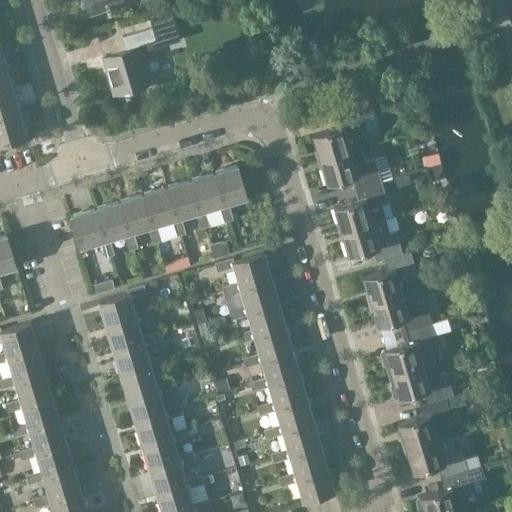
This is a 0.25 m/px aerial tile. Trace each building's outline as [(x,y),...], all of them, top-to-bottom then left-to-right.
[(85,0),(90,14),(137,0),(85,0)] [(152,28),(151,28),(121,37),(125,49),(102,56),(113,94),(151,83),(141,49),(180,38),(173,16),(151,22),(152,28)] [(4,64),(0,64),(0,90),(11,88),(4,64)] [(0,116),(18,112),(11,88),(0,90),(0,116)] [(310,135),(318,160),(360,147),(355,132),(364,129),(358,108),(332,115),(336,128),(310,135)] [(0,143),(25,136),(18,112),(0,116),(0,143)] [(351,177),(354,187),(379,180),(372,158),(364,160),(360,147),(318,160),(325,185),(351,177)] [(237,166),(212,173),(227,222),(232,220),(227,203),(246,198),(237,166)] [(223,223),(227,222),(212,173),(189,180),(203,229),(208,228),(203,211),(218,206),(223,223)] [(199,230),(203,229),(189,180),(165,188),(179,236),(184,235),(179,218),(194,213),(199,230)] [(385,202),(379,180),(354,187),(357,200),(332,207),(339,232),(385,218),(380,204),(385,202)] [(165,188),(141,195),(156,243),(160,242),(155,224),(171,220),(176,237),(179,236),(165,188)] [(152,244),(156,243),(141,195),(117,202),(132,250),(137,249),(132,231),(146,227),(152,244)] [(117,202),(94,209),(108,257),(113,256),(108,238),(123,234),(128,251),(132,250),(117,202)] [(104,258),(108,257),(94,209),(69,216),(78,247),(98,241),(104,258)] [(389,232),(385,218),(339,232),(346,256),(371,249),(375,261),(382,259),(400,253),(394,230),(389,232)] [(5,235),(0,236),(0,288),(1,288),(0,285),(0,270),(14,266),(5,235)] [(182,248),(158,252),(159,262),(183,258),(182,248)] [(360,278),(367,302),(400,293),(395,279),(415,273),(408,251),(400,253),(382,259),(385,271),(360,278)] [(220,287),(221,291),(270,277),(262,253),(233,262),(232,258),(213,263),(216,273),(234,268),(238,282),(220,287)] [(227,311),(228,315),(277,301),(270,277),(221,291),(223,297),(240,292),(245,306),(227,311)] [(111,278),(92,284),(96,293),(113,287),(111,278)] [(98,301),(105,325),(151,311),(150,308),(134,313),(130,299),(146,295),(143,284),(126,289),(127,293),(98,301)] [(404,307),(400,293),(367,302),(375,327),(378,326),(382,337),(430,323),(423,301),(404,307)] [(234,336),(235,339),(284,325),(277,301),(228,315),(230,320),(248,315),(252,330),(234,336)] [(105,325),(112,349),(158,335),(157,332),(141,336),(137,322),(153,317),(151,311),(105,325)] [(0,353),(0,356),(35,346),(28,322),(0,330),(0,335),(0,336),(5,352),(0,353)] [(386,375),(432,361),(434,360),(431,347),(436,345),(430,323),(382,337),(385,348),(380,350),(381,350),(379,351),(377,353),(380,364),(383,366),(386,375)] [(241,358),(243,363),(291,349),(284,325),(235,339),(237,345),(255,340),(259,353),(241,358)] [(158,335),(112,349),(119,373),(165,359),(164,356),(148,361),(144,346),(160,341),(158,335)] [(0,378),(0,382),(42,369),(35,346),(0,356),(0,362),(8,360),(12,375),(0,378)] [(248,383),(249,387),(298,372),(291,349),(243,363),(244,368),(262,363),(266,378),(248,383)] [(119,373),(127,396),(172,383),(171,379),(156,384),(152,370),(167,366),(165,359),(119,373)] [(420,391),(424,403),(445,397),(451,395),(444,373),(436,375),(432,361),(386,375),(388,383),(387,386),(390,397),(393,398),(395,398),(420,391)] [(3,404),(4,407),(50,393),(42,369),(0,382),(0,388),(15,384),(19,399),(3,404)] [(305,396),(298,372),(249,387),(251,392),(268,386),(273,401),(255,406),(257,410),(305,396)] [(172,383),(127,396),(134,420),(179,407),(179,404),(163,409),(159,393),(174,389),(172,383)] [(10,428),(11,431),(57,417),(50,393),(4,407),(6,413),(22,408),(27,423),(10,428)] [(263,431),(264,434),(312,420),(305,396),(257,410),(259,417),(275,412),(280,426),(263,431)] [(396,423),(403,448),(436,438),(432,423),(451,418),(445,397),(424,403),(417,405),(420,416),(396,423)] [(181,413),(179,407),(134,420),(141,444),(186,431),(185,427),(170,432),(166,417),(181,413)] [(18,452),(18,454),(64,441),(57,417),(11,431),(13,436),(29,432),(33,447),(18,452)] [(270,455),(271,458),(319,444),(312,420),(264,434),(266,440),(282,435),(286,450),(270,455)] [(186,431),(141,444),(148,468),(193,455),(192,451),(177,456),(172,441),(188,437),(186,431)] [(448,435),(436,438),(403,448),(411,472),(435,465),(439,476),(466,468),(459,446),(452,448),(448,435)] [(71,465),(64,441),(18,454),(20,461),(36,456),(40,471),(24,476),(25,478),(71,465)] [(326,468),(319,444),(271,458),(273,464),(289,459),(293,474),(277,479),(278,482),(326,468)] [(195,460),(193,455),(148,468),(155,492),(201,478),(200,475),(184,479),(180,464),(195,460)] [(78,488),(71,465),(25,478),(27,484),(43,480),(47,494),(31,499),(32,502),(78,488)] [(333,492),(326,468),(278,482),(279,487),(296,482),(302,502),(333,492)] [(472,490),(466,468),(439,476),(442,488),(417,495),(417,496),(415,496),(413,499),(417,510),(419,511),(448,511),(468,506),(464,493),(472,490)] [(155,492),(160,511),(175,511),(208,502),(203,484),(212,482),(210,476),(201,478),(155,492)] [(84,511),(78,488),(32,502),(34,508),(50,503),(52,511),(84,511)] [(213,501),(208,502),(175,511),(196,511),(210,508),(209,507),(214,505),(213,501)]
